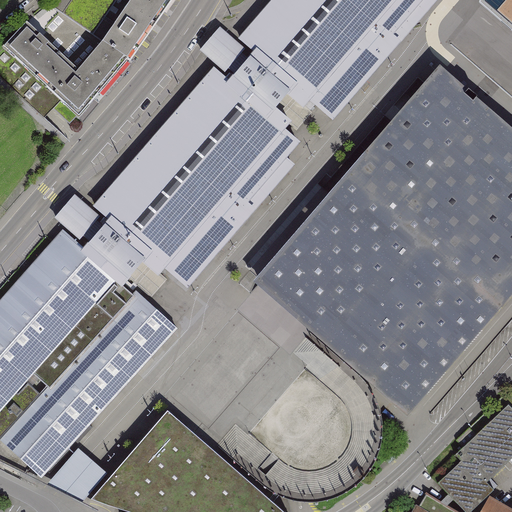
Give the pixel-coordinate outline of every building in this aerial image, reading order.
[(45,4),(2,48),(76,116),(125,57),(130,61),(169,0),(60,0),(50,8),(45,4)] [(272,0),(237,41),(292,88),(285,97),(303,112),(399,0),(272,0)] [(511,0),(484,0),(479,6),(511,34),(511,0)] [(237,41),(224,30),(213,43),(201,57),(213,67),(269,116),(285,97),(292,88),(237,41)] [(511,129),(497,117),(435,63),(246,279),(309,334),(361,379),(368,386),(375,392),(404,418),(511,294),(511,129)] [(269,116),(213,67),(88,209),(159,270),(283,128),(269,116)] [(159,270),(88,209),(77,198),(65,211),(53,225),(64,235),(117,281),(135,298),(159,270)] [(0,409),(117,281),(64,235),(54,245),(0,303),(0,409)] [(135,298),(117,281),(0,409),(0,443),(38,478),(172,331),(135,298)] [(361,379),(309,334),(292,355),(344,401),(350,411),(353,422),(353,432),(351,445),(344,456),(336,463),(324,469),(307,472),(297,470),(284,463),(281,460),(237,424),(210,456),(268,507),(276,497),(287,501),(298,502),(305,502),(323,500),(339,496),(356,486),(368,473),(376,460),(381,442),(382,425),(379,406),(368,386),(361,379)] [(509,404),(511,407),(511,395),(493,413),(501,412),(509,404)] [(511,407),(509,404),(501,412),(457,455),(463,461),(439,484),(466,511),(471,511),(495,491),(487,483),(511,459),(511,407)] [(210,456),(163,415),(110,472),(89,497),(101,503),(117,508),(125,510),(130,511),(279,511),(270,508),(268,507),(210,456)] [(78,445),(48,480),(89,497),(110,472),(78,445)] [(418,509),(423,511),(510,511),(489,500),(482,511),(459,511),(427,493),(418,509)]
